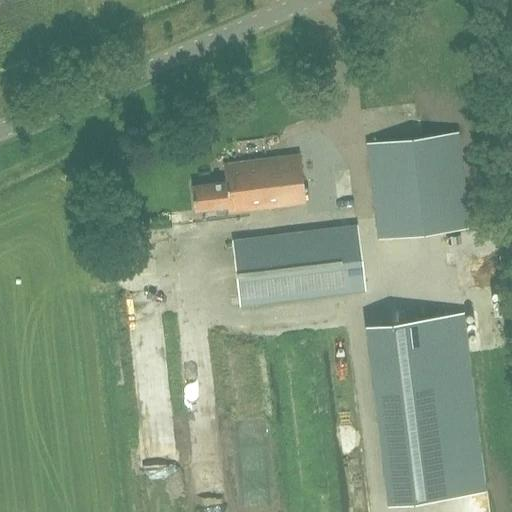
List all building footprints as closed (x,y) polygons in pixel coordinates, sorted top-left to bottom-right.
[(379,238),(469,227),(457,132),(367,143),(379,238)] [(306,203),(301,155),(225,164),(227,181),(192,185),(195,210),(229,206),(230,211),(306,202),(306,203)] [(241,304),(365,289),(358,226),(233,241),(241,304)] [(464,312),(364,325),(387,503),(486,490),(464,312)] [(276,380),(286,378),(280,343),(269,345),(276,380)]
